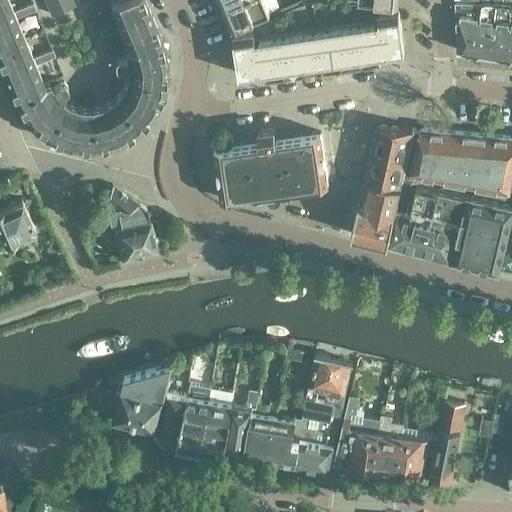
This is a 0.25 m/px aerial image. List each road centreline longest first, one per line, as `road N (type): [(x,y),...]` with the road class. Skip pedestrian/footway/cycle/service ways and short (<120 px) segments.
road 1 (residential): [(223,217),(511,291)]
road 2 (residential): [(187,115),(331,92),(443,87)]
road 3 (residential): [(373,501),(163,470)]
road 4 (residential): [(163,470),(47,457),(0,461)]
road 5 (residential): [(511,510),(373,501)]
road 6 (residential): [(223,217),(202,211),(179,189),(174,171),(187,115)]
road 7 (residential): [(187,115),(198,61),(175,0)]
